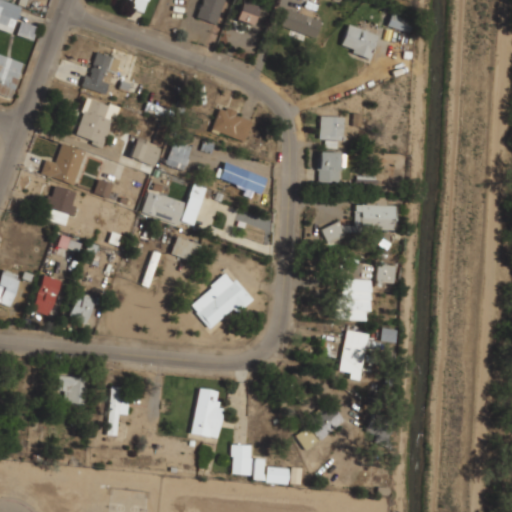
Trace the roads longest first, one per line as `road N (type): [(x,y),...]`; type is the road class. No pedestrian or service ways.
road 1 (residential): [(66,4),(258,87),(283,115),(290,157),(280,322),(268,344),(223,362),(0,341)]
road 2 (residential): [(0,163),(67,0)]
